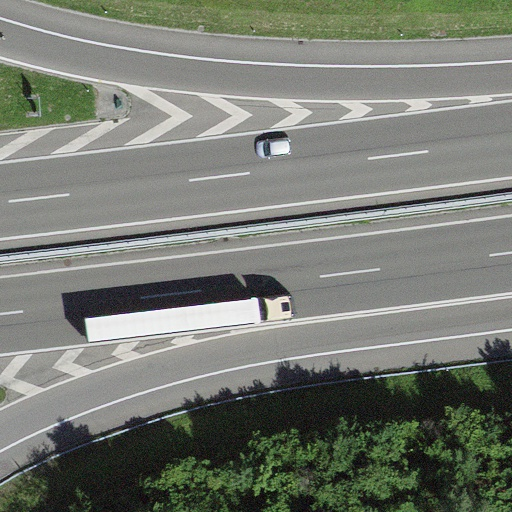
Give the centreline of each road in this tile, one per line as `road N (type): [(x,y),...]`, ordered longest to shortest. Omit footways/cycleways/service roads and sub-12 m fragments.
road 1 (motorway): [(0,441),(156,377),(511,289)]
road 2 (motorway): [(511,78),(251,80),(94,55),(0,30)]
road 3 (motorway): [(0,318),(511,256)]
road 4 (motorway): [(511,140),(0,202)]
